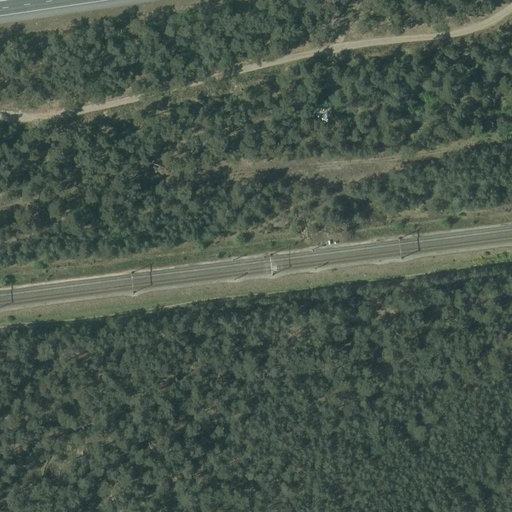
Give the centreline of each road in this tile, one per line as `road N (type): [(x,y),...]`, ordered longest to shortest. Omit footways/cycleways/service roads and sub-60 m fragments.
road 1 (track): [(511,264),(0,329)]
road 2 (track): [(0,367),(511,305)]
